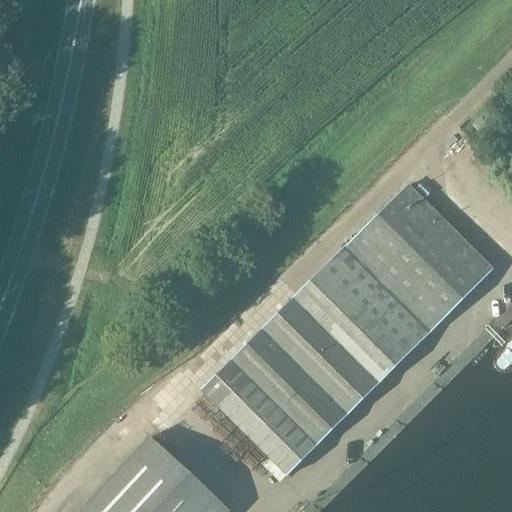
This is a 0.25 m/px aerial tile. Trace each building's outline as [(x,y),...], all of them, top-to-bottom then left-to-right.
[(479,120),(472,127),(481,138),(489,131),(479,120)] [(486,205),(500,182),(489,175),(475,198),(486,205)] [(430,333),(490,272),(421,203),(427,197),(418,187),(412,193),(406,188),(345,249),(430,333)] [(503,226),(511,210),(511,198),(508,196),(494,220),(503,226)] [(511,217),(501,227),(506,232),(511,226),(511,217)] [(429,333),(430,333),(345,249),(332,262),(331,262),(284,308),(370,393),(430,334),(429,333)] [(342,422),(370,393),(284,308),(256,336),(342,422)] [(313,450),(342,422),(256,336),(228,364),(313,450)] [(285,478),(313,450),(228,364),(200,393),(285,478)] [(225,511),(148,440),(80,511),(225,511)]
